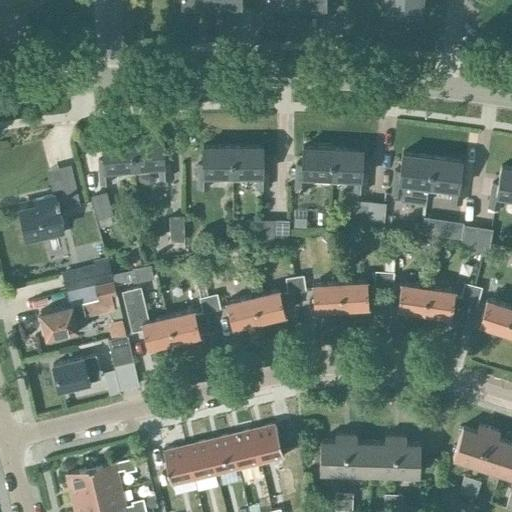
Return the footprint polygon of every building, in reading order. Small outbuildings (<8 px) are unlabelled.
[(422,12),(422,0),(384,0),(384,11),(422,12)] [(132,137),(134,166),(158,164),(159,177),(170,177),(168,153),(163,153),(161,135),(132,137)] [(111,181),(110,168),(134,166),(132,137),(102,139),(103,158),(98,158),(100,182),(111,181)] [(208,187),(208,173),(232,173),(232,144),(202,144),(202,163),(197,163),(197,187),(208,187)] [(232,144),(232,173),(257,173),(257,186),(268,186),(267,162),(262,162),(262,144),(232,144)] [(306,187),(306,174),(331,175),(332,146),(302,145),(301,163),(296,163),(295,187),(306,187)] [(362,148),(332,146),(331,175),(355,176),(354,190),(365,190),(366,166),(361,166),(362,148)] [(426,201),(428,184),(431,155),(402,151),(399,169),(394,169),(391,193),(402,194),(401,198),(426,201)] [(461,158),(431,155),(428,184),(452,187),(450,200),(461,202),(464,178),(459,177),(461,158)] [(501,194),(511,196),(511,166),(501,164),(497,182),(492,181),(487,205),(498,207),(501,194)] [(54,193),(54,194),(34,198),(36,204),(19,208),(26,235),(28,234),(29,240),(43,237),(41,231),(63,226),(57,203),(72,199),(70,189),(54,193)] [(90,194),(100,228),(116,223),(106,190),(90,194)] [(357,222),(370,223),(372,200),(359,199),(357,222)] [(372,200),(370,223),(383,224),(385,201),(372,200)] [(183,215),(170,215),(170,239),(184,238),(183,215)] [(261,242),(273,242),(274,219),(262,219),(261,242)] [(274,219),(273,242),(287,242),(288,220),(274,219)] [(462,246),(476,248),(479,226),(465,224),(462,246)] [(479,226),(476,248),(490,250),(493,228),(479,226)] [(68,287),(114,276),(110,262),(64,274),(68,287)] [(150,264),(131,268),(133,279),(134,283),(153,279),(150,264)] [(375,270),(374,285),(383,286),(384,271),(375,270)] [(384,271),(383,286),(392,286),(393,271),(384,271)] [(303,274),(294,276),(296,291),(305,289),(303,274)] [(294,276),(285,277),(287,292),(296,291),(294,276)] [(339,280),(341,306),(368,305),(367,279),(339,280)] [(87,325),(84,313),(115,306),(112,294),(118,292),(114,280),(96,285),(99,296),(72,303),(72,302),(40,310),(42,320),(40,321),(42,332),(45,331),(46,335),(87,325)] [(312,282),(314,308),(341,306),(339,280),(312,282)] [(397,306),(423,310),(427,284),(400,280),(397,306)] [(482,286),(464,281),(460,296),(478,301),(482,286)] [(427,284),(423,310),(450,314),(454,289),(427,284)] [(173,339),(167,314),(149,318),(140,285),(122,290),(132,331),(143,328),(147,345),(173,339)] [(252,293),(258,319),(285,312),(279,287),(252,293)] [(216,293),(208,295),(211,310),(220,308),(216,293)] [(252,293),(226,300),(232,325),(258,319),(252,293)] [(208,295),(199,297),(202,312),(211,310),(208,295)] [(478,322),(504,330),(511,305),(486,297),(478,322)] [(200,333),(194,307),(167,314),(173,339),(200,333)] [(113,364),(133,359),(127,333),(107,338),(113,364)] [(101,377),(95,353),(83,356),(83,355),(52,363),(58,387),(89,380),(101,377)] [(114,368),(103,371),(106,383),(117,381),(114,368)] [(275,421),(252,427),(260,461),(283,456),(275,421)] [(462,425),(452,455),(476,463),(489,426),(478,422),(476,429),(462,425)] [(489,426),(476,463),(500,471),(510,440),(496,436),(499,429),(489,426)] [(252,427),(230,432),(238,466),(260,461),(252,427)] [(320,438),(319,470),(344,471),(346,432),(335,431),(335,438),(320,438)] [(230,432),(208,438),(216,472),(238,466),(230,432)] [(346,432),(344,471),(369,472),(370,439),(357,438),(357,432),(346,432)] [(384,439),(370,439),(369,472),(394,472),(395,433),(385,433),(384,439)] [(395,433),(394,472),(419,473),(420,441),(405,441),(406,434),(395,433)] [(208,438),(185,443),(194,477),(216,472),(208,438)] [(500,471),(511,474),(511,440),(510,440),(500,471)] [(185,443),(162,449),(171,483),(194,477),(185,443)] [(114,460),(66,472),(73,498),(120,487),(116,470),(123,468),(124,471),(136,468),(133,456),(114,460)] [(467,493),(472,477),(464,474),(458,490),(467,493)] [(472,477),(467,493),(475,496),(480,479),(472,477)] [(75,511),(128,511),(146,508),(143,497),(131,500),(131,502),(124,504),(120,487),(73,498),(75,511)] [(335,491),(334,508),(343,508),(344,491),(335,491)] [(352,491),(344,491),(343,508),(352,509),(352,491)] [(384,492),(384,510),(392,510),(393,492),(384,492)] [(401,493),(393,492),(392,510),(401,510),(401,493)]
